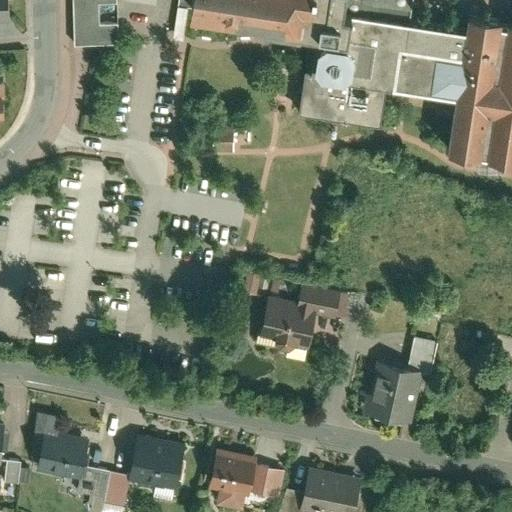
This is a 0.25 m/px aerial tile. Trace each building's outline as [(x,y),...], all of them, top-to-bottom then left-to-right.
[(73,0),(74,40),(119,39),(118,18),(100,18),(99,0),(73,0)] [(181,0),(181,7),(306,26),(294,109),(375,121),(381,84),(449,95),(442,144),(511,154),(511,18),(462,11),(459,25),(397,15),(398,7),(368,2),(368,0),(347,0),(346,8),(335,6),(335,0),(181,0)] [(208,127),(208,151),(230,151),(230,128),(208,127)] [(303,345),(310,314),(328,318),(334,291),(295,282),(291,298),(263,292),(254,335),(303,345)] [(408,337),(402,365),(417,368),(416,372),(425,374),(432,342),(408,337)] [(369,358),(358,408),(406,419),(416,372),(417,368),(402,365),(369,358)] [(77,463),(83,435),(53,429),(56,415),(33,411),(25,453),(34,455),(31,471),(74,479),(77,463)] [(125,472),(124,477),(171,486),(179,440),(132,431),(125,472)] [(256,452),(217,445),(210,481),(219,483),(217,496),(242,501),(245,488),(249,489),(249,487),(254,461),(256,452)] [(0,460),(0,461),(0,481),(13,483),(16,459),(0,457),(0,460)] [(284,466),(254,461),(249,487),(279,492),(284,466)] [(77,463),(74,479),(73,488),(101,493),(105,468),(77,463)] [(352,511),(361,473),(307,463),(302,488),(298,507),(325,511),(352,511)] [(105,468),(101,493),(100,497),(119,500),(124,477),(125,472),(105,468)] [(297,511),(298,507),(302,488),(288,485),(280,511),(282,511),(297,511)]
